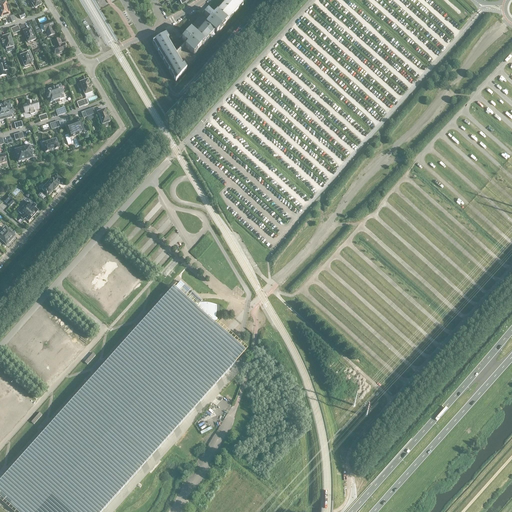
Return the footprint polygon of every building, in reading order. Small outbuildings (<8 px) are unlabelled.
[(35,8),(41,5),(39,1),(39,0),(38,0),(29,0),(32,4),(32,5),(31,6),(32,8),(33,8),(34,7),(35,8)] [(160,38),(153,43),(173,78),(175,81),(176,82),(186,70),(186,68),(216,34),(242,4),(237,0),(224,0),(213,13),(212,11),(208,8),(203,13),(202,14),(199,18),(183,35),(178,41),(183,46),(178,52),(167,34),(166,35),(162,37),(160,38)] [(0,13),(1,17),(9,15),(6,3),(0,4),(0,13)] [(35,21),(32,22),(36,30),(35,30),(37,34),(41,32),(39,28),(38,28),(35,21)] [(46,31),(48,37),(54,34),(52,29),(54,28),(51,21),(39,25),(42,33),(46,31)] [(31,41),(35,40),(31,29),(26,31),(24,25),(20,27),(22,31),(23,30),(28,43),(29,43),(29,42),(31,42),(31,41)] [(4,41),(2,41),(3,44),(5,44),(6,49),(7,53),(15,50),(13,47),(10,35),(3,38),(4,41)] [(61,54),(67,51),(64,44),(61,45),(60,43),(61,43),(59,39),(53,41),(55,47),(52,48),(55,56),(57,55),(57,56),(61,54)] [(20,56),(25,67),(32,64),(30,59),(33,59),(29,51),(27,52),(28,53),(20,56)] [(0,64),(0,65),(0,76),(6,75),(5,72),(8,71),(6,61),(0,62),(0,64)] [(90,85),(88,80),(80,83),(85,95),(92,92),(91,88),(90,85)] [(60,86),(53,89),(58,103),(60,102),(59,100),(64,98),(62,94),(63,94),(60,86)] [(58,103),(53,89),(45,92),(48,99),(49,99),(50,103),(55,101),(56,104),(58,103)] [(77,103),(79,108),(88,105),(86,99),(77,103)] [(36,102),(32,103),(32,102),(27,103),(27,105),(23,106),(25,112),(29,111),(30,112),(31,115),(35,113),(34,111),(39,109),(36,102)] [(9,103),(2,105),(6,119),(12,117),(12,115),(12,114),(13,114),(12,109),(11,110),(9,103)] [(93,108),(84,112),(86,117),(87,117),(95,114),(93,108)] [(105,110),(98,113),(102,125),(103,125),(104,127),(108,125),(107,123),(110,122),(105,110)] [(48,120),(46,114),(39,116),(40,122),(48,120)] [(84,134),(79,120),(72,123),(77,136),(84,134)] [(77,136),(72,123),(65,125),(70,139),(77,136)] [(59,149),(56,140),(43,144),(46,153),(49,152),(49,151),(54,149),(55,150),(59,149)] [(33,158),(31,151),(33,151),(32,147),(30,148),(29,145),(25,146),(26,148),(22,149),(25,160),(26,160),(27,161),(30,160),(29,159),(33,158)] [(25,160),(22,149),(19,150),(18,148),(15,149),(15,152),(13,152),(14,156),(16,155),(18,162),(22,161),(22,162),(25,161),(25,160)] [(42,193),(39,197),(43,201),(47,198),(46,197),(47,196),(47,195),(48,196),(53,191),(54,191),(59,186),(58,185),(62,180),(57,176),(52,181),(51,179),(42,189),(43,191),(44,192),(42,194),(42,193)] [(27,202),(22,207),(33,217),(38,212),(35,209),(36,207),(33,204),(32,206),(27,202)] [(29,222),(33,217),(22,207),(18,212),(22,216),(21,218),(23,221),(25,219),(29,222)] [(15,236),(6,228),(1,233),(11,241),(13,239),(13,238),(15,236)] [(11,241),(1,233),(0,234),(0,239),(6,246),(8,243),(9,244),(11,241)] [(144,320),(0,481),(0,497),(1,498),(16,511),(102,511),(118,495),(147,462),(171,435),(171,434),(194,409),(214,387),(179,356),(188,346),(191,348),(206,331),(208,331),(208,332),(208,331),(209,331),(210,329),(211,327),(212,325),(213,324),(213,321),(216,306),(204,304),(205,304),(200,300),(200,299),(195,295),(181,282),(175,288),(174,287),(171,290),(144,320)] [(87,365),(95,355),(93,353),(85,363),(87,365)] [(34,424),(42,415),(40,413),(31,422),(34,424)]
